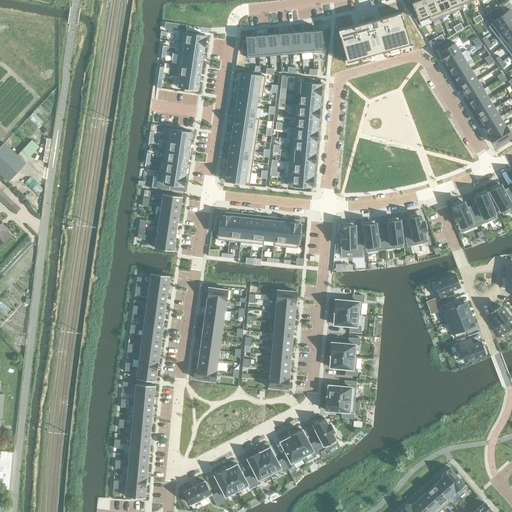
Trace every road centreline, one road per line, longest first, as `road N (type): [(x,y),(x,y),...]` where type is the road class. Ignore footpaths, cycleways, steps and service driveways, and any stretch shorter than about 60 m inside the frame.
road 1 (unclassified): [(12,511),(63,95)]
road 2 (residential): [(329,206),(341,78),(420,52),(490,167)]
road 3 (residential): [(173,465),(306,405),(329,206)]
road 4 (residential): [(207,193),(173,465)]
road 5 (residential): [(317,0),(248,9),(233,20),(207,193)]
road 6 (residential): [(329,206),(207,193)]
